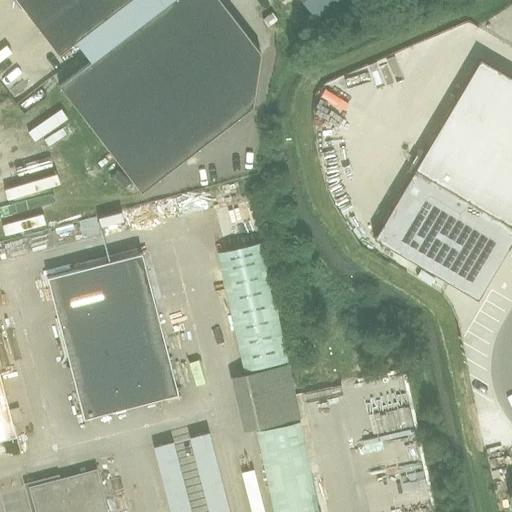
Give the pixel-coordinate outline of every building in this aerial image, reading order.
[(15,0),(59,56),(131,0),(15,0)] [(219,0),(170,0),(59,86),(141,193),(253,107),(261,53),(219,0)] [(302,0),(315,16),(336,0),(302,0)] [(414,169),(373,238),(477,299),(511,239),(511,78),(479,59),(414,169)] [(121,211),(98,217),(101,227),(124,220),(121,211)] [(110,261),(46,277),(83,418),(177,394),(169,361),(138,369),(110,261)] [(234,377),(244,431),(304,419),(291,352),(258,358),(261,372),(234,377)] [(0,440),(16,436),(0,374),(0,440)] [(29,486),(28,486),(34,511),(107,511),(96,469),(59,478),(29,486)]
